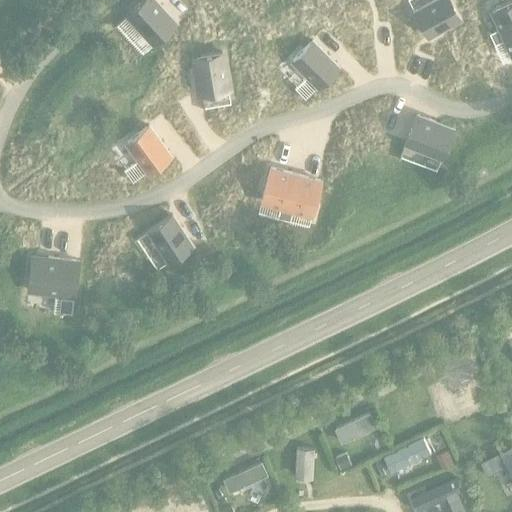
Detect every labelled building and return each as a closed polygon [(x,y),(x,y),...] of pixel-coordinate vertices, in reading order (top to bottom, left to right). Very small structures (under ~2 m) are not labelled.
[(153,42),(176,22),(155,0),(141,0),(127,13),(128,14),(153,42)] [(435,0),(415,11),(427,35),(452,22),(460,18),(450,0),(435,0)] [(511,28),(511,0),(492,9),(500,27),(489,32),(492,38),(511,28)] [(511,28),(492,38),(494,43),(505,38),(511,53),(511,28)] [(338,66),(312,40),(292,59),(318,85),(338,66)] [(222,52),(194,56),(200,92),(228,88),(222,52)] [(406,142),(441,157),(452,128),(416,114),(405,142),(406,142)] [(149,125),(127,141),(147,170),(148,171),(170,155),(149,125)] [(295,174),(270,168),(261,200),(286,206),(295,174)] [(286,206),(311,213),(320,181),(295,174),(286,206)] [(192,245),(172,214),(149,229),(149,230),(169,260),(192,245)] [(32,255),(28,290),(75,295),(79,260),(32,255)] [(469,364),(458,369),(474,405),(485,400),(469,364)] [(421,385),(393,398),(398,409),(426,396),(421,385)] [(449,399),(440,403),(444,415),(453,411),(449,399)] [(370,412),(335,428),(342,443),(355,437),(357,441),(364,438),(362,434),(377,427),(370,412)] [(482,418),(449,433),(454,445),(487,430),(482,418)] [(447,451),(436,456),(441,468),(452,462),(447,451)] [(345,452),(334,457),(339,468),(350,463),(345,452)] [(262,462),(223,480),(229,493),(268,475),(262,462)] [(502,470),(465,487),(471,500),(508,482),(502,470)] [(437,487),(427,491),(431,499),(441,495),(437,487)] [(203,490),(171,505),(174,511),(191,511),(209,504),(203,490)] [(424,511),(419,500),(408,506),(410,511),(424,511)]
